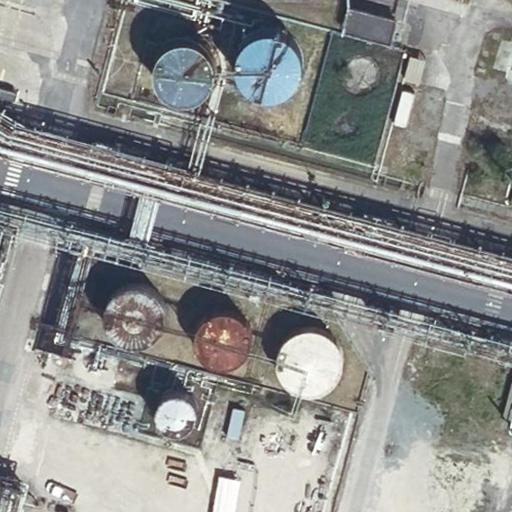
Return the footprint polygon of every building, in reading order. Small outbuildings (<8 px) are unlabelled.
[(390,21),(349,10),(343,30),(385,41),(390,21)] [(297,74),(298,70),(299,66),(299,62),(299,58),(298,54),(297,50),(295,46),(293,43),(290,39),(288,37),(284,34),(281,33),(277,31),(273,30),(269,30),(265,29),(261,30),(257,31),(253,32),(250,34),(247,37),(244,39),(241,43),(239,46),(237,50),(236,54),(235,57),(235,61),(235,65),(236,69),(237,73),(239,77),(241,81),(243,83),(246,86),(249,89),(253,91),(257,92),(261,93),(265,94),(269,94),(273,93),(277,92),(280,91),(284,89),(287,87),(290,84),(293,81),(295,77),(297,74)] [(211,65),(210,61),(209,58),(208,54),(206,51),(203,48),(201,46),(198,43),(195,42),(191,40),(187,39),(184,39),(180,39),(176,39),(172,40),(169,41),(166,43),(163,45),(160,48),(158,51),(156,54),(154,57),(153,61),(152,65),(152,68),(152,72),(153,75),(154,79),(156,82),(157,85),(160,88),(163,91),(165,93),(169,95),(172,96),(176,97),(180,98),(184,98),(187,97),(190,97),(194,95),(197,93),(200,91),(203,89),(205,86),(207,83),(209,79),(210,76),(211,72),(211,69),(211,65)] [(415,85),(422,59),(405,54),(398,80),(415,85)] [(374,78),(374,73),(373,68),(371,64),(368,60),(364,57),(359,56),(354,55),(350,56),(345,57),(341,60),(338,64),(336,68),(335,73),(335,78),(337,83),(339,87),(343,90),(347,93),(352,94),(357,94),(362,93),(366,91),(369,87),(372,83),(374,78)] [(401,126),(409,92),(396,89),(389,123),(401,126)] [(352,128),(353,126),(353,122),(353,120),(352,117),(350,115),(347,113),(344,112),(342,111),(339,112),(336,113),(334,114),(332,117),(330,119),(330,122),(330,125),(331,128),(332,130),(334,133),(337,134),(340,135),(343,135),(346,134),(348,133),(350,131),(352,128)] [(161,309),(161,305),(160,301),(158,298),(156,295),(154,292),(151,289),(148,287),(145,285),(141,284),(137,283),(134,283),(130,283),(127,283),(123,284),(119,285),(116,287),(113,289),(111,292),(108,295),(106,298),(104,301),(103,304),(103,308),(102,312),(102,316),(103,320),(104,323),(106,326),(108,330),(110,332),(113,335),(116,337),(119,339),(122,340),(126,341),(130,342),(134,342),(137,341),(141,340),(144,339),(148,337),(151,335),(154,332),(156,330),(158,326),(159,323),(160,320),(161,316),(162,313),(161,309)] [(254,332),(253,328),(252,325),(250,321),(248,318),(246,315),(243,313),(240,311),(237,309),(234,307),(230,306),(226,306),(223,306),(219,306),(215,307),(212,309),(208,310),(205,313),(203,315),(200,318),(198,321),(197,324),(196,328),(195,332),(195,336),(195,339),(196,343),(197,346),(198,350),(200,353),(203,356),(205,358),(208,360),(212,362),(215,364),(218,365),(222,365),(226,365),(230,365),(233,364),(237,362),(240,360),(243,358),(246,356),(248,353),(250,350),(252,346),(253,343),(254,339),(254,336),(254,332)] [(336,375),(337,371),(339,367),(339,363),(340,359),(340,355),(339,351),(338,348),(336,344),(334,340),(331,337),(328,335),(325,332),(321,330),(318,329),(314,328),(310,327),(306,327),(302,328),(298,329),(294,330),(291,332),(288,334),(284,337),(282,340),(280,344),(278,347),(277,351),(276,355),(276,359),(276,363),(277,367),(278,371),(279,374),(282,378),(284,381),(287,383),(290,386),(294,388),(298,389),(302,391),(306,391),(310,391),(314,391),(318,390),(321,388),(325,386),(328,384),(331,381),(333,378),(336,375)] [(194,413),(195,408),(194,403),(192,399),(189,395),(185,392),(180,390),(175,389),(170,390),(166,392),(161,395),(159,398),(157,403),(155,408),(156,413),(157,417),(160,421),(164,425),(168,427),(173,429),(177,429),(182,427),(187,425),(190,422),(193,417),(194,413)] [(257,431),(257,426),(256,422),(254,417),(251,413),(247,410),(243,409),(238,408),(233,408),(228,410),(225,413),(221,417),(219,421),(218,426),(218,431),(220,436),(223,440),(226,443),(230,446),(235,447),(240,447),(245,446),(249,443),(253,440),(255,436),(257,431)]
